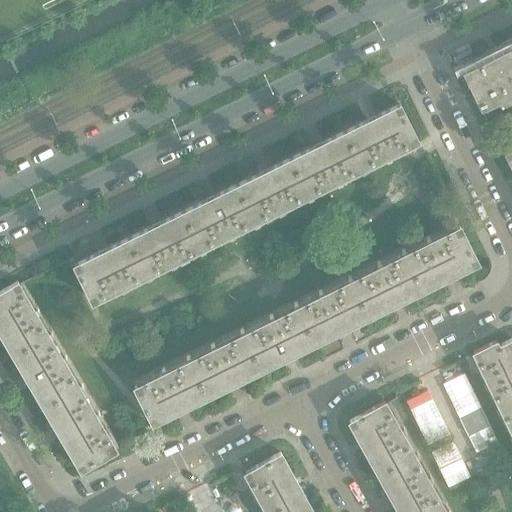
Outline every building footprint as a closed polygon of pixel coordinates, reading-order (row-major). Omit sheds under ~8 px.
[(511,47),(464,71),(481,106),(499,97),(501,101),(511,95),(511,47)] [(363,166),(414,141),(417,140),(399,103),(345,130),(363,166)] [(511,143),(511,133),(509,127),(493,135),(500,150),(511,143)] [(309,193),(363,166),(345,130),(291,156),(309,193)] [(255,219),(309,193),(291,156),(237,183),(255,219)] [(201,246),(255,219),(237,183),(183,210),(201,246)] [(146,273),(201,246),(183,210),(129,236),(146,273)] [(422,288),(477,261),(459,225),(404,252),(422,288)] [(92,300),(146,273),(129,236),(74,264),(92,300)] [(368,315),(422,288),(404,252),(351,279),(368,315)] [(315,341),(368,315),(351,279),(297,305),(315,341)] [(48,333),(18,283),(17,281),(0,290),(0,331),(13,354),(48,333)] [(262,367),(315,341),(297,305),(244,331),(262,367)] [(208,394),(260,368),(262,367),(244,331),(190,358),(208,394)] [(78,385),(60,355),(48,333),(13,354),(44,406),(78,385)] [(511,399),(511,339),(511,338),(497,344),(495,340),(488,343),(487,343),(486,344),(473,351),(499,406),(511,399)] [(152,422),(207,394),(208,394),(190,358),(134,386),(152,422)] [(115,448),(78,385),(44,406),(80,468),(115,448)] [(511,399),(499,406),(511,431),(511,399)] [(414,454),(385,403),(384,400),(349,420),(379,474),(414,454)] [(313,511),(280,451),(244,471),(267,511),(313,511)] [(432,511),(443,506),(414,454),(379,474),(399,511),(432,511)]
